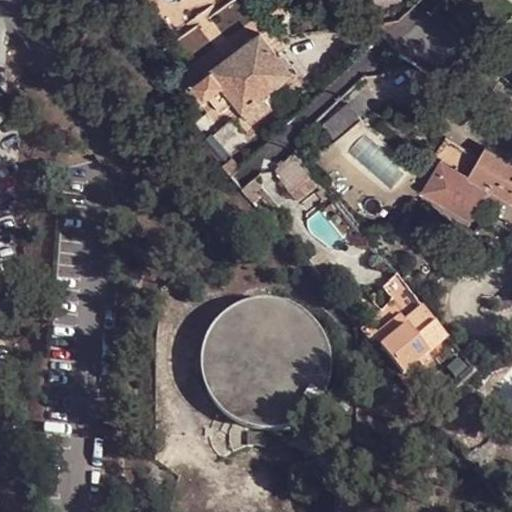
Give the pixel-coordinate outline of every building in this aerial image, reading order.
[(289,69),(258,31),(211,67),(220,81),(234,99),(241,107),(259,93),(266,88),(289,69)] [(220,81),(211,67),(194,81),(203,94),(216,85),(220,81)] [(230,103),(234,99),(220,81),(216,85),(230,103)] [(259,93),(263,98),(269,93),(266,88),(259,93)] [(263,98),(259,93),(241,107),(245,112),(251,120),(269,106),(263,98)] [(234,99),(230,103),(237,110),(241,107),(234,99)] [(357,121),(345,106),(320,126),(333,142),(357,121)] [(200,146),(217,166),(224,158),(222,156),(207,139),(200,146)] [(511,166),(481,147),(472,158),(463,174),(481,189),(511,206),(511,166)] [(453,188),(463,174),(434,157),(426,167),(425,170),(453,188)] [(286,191),(299,179),(283,159),(268,170),(286,191)] [(461,221),(481,189),(463,174),(453,188),(425,170),(412,191),(461,221)] [(440,338),(427,323),(403,294),(387,307),(403,326),(375,348),(394,374),(423,351),(440,338)] [(313,410),(322,397),(328,383),(330,368),(329,352),(324,336),(314,323),(302,313),(289,305),(273,302),(269,301),(253,303),(238,308),(224,317),(214,329),(206,343),(202,358),(203,374),(207,389),(214,404),(225,415),(239,424),(254,429),(270,430),(285,427),(300,420),(313,410)]
